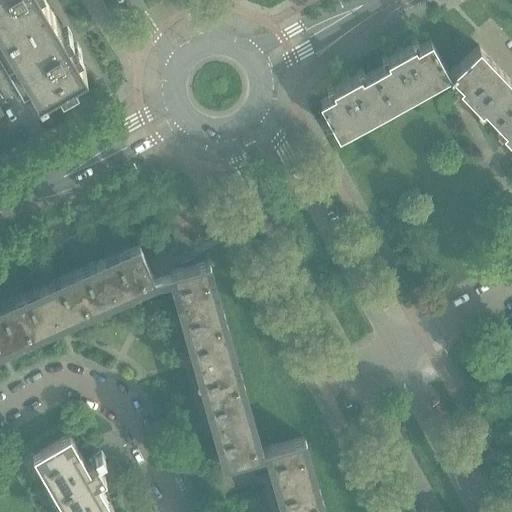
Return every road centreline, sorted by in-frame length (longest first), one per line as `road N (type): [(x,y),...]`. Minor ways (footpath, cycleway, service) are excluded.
road 1 (tertiary): [(397,352),(259,108)]
road 2 (tertiary): [(222,133),(355,377)]
road 3 (residential): [(185,511),(140,424),(107,390),(52,379),(0,408)]
road 4 (tertiary): [(485,511),(397,352)]
road 5 (tertiary): [(355,377),(429,511)]
road 6 (residential): [(63,177),(187,123)]
road 7 (residential): [(172,100),(88,150),(63,177)]
road 8 (residential): [(397,352),(511,285)]
